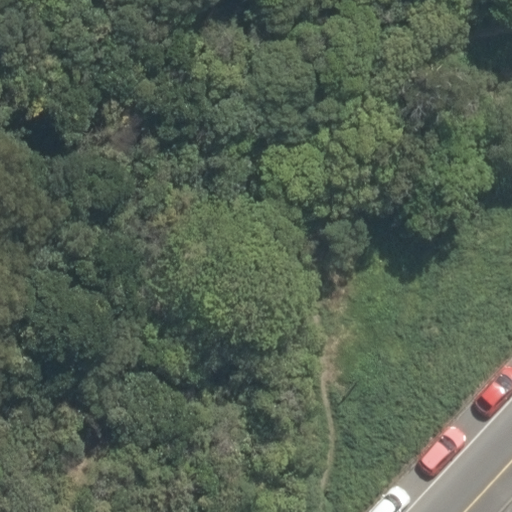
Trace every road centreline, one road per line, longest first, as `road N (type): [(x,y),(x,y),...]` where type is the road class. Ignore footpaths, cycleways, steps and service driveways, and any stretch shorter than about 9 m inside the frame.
road 1 (track): [(511,49),(375,84),(373,206),(319,440),(324,511)]
road 2 (track): [(71,511),(211,216),(375,84)]
